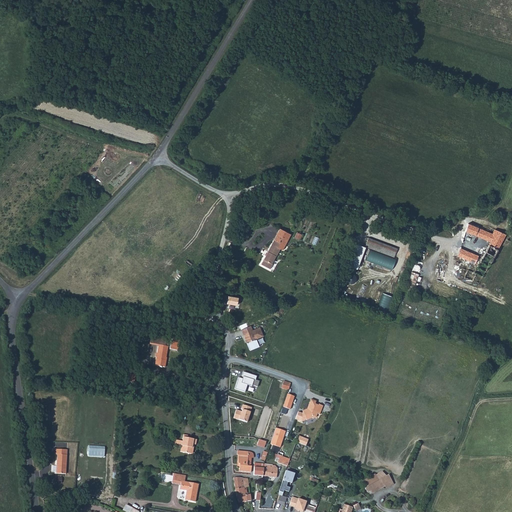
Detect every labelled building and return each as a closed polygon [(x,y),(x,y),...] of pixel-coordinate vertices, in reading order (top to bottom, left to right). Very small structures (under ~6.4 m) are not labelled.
[(467,224),(465,231),(475,236),(477,228),(467,224)] [(477,228),(475,236),(487,242),(489,238),(491,239),(489,242),(498,247),(503,238),(505,235),(493,230),(491,234),(484,231),(477,228)] [(269,248),(261,264),(270,269),(272,264),(271,264),(279,249),(281,245),(284,247),(288,241),(284,239),(277,235),(269,248)] [(366,238),(364,247),(394,256),(396,247),(366,238)] [(489,243),(483,254),(492,259),(498,247),(489,242),(489,243)] [(271,264),(272,264),(280,249),(282,251),(284,247),(281,245),(279,249),(271,264)] [(472,254),(460,248),(457,256),(468,261),(473,263),(474,259),(470,258),(472,254)] [(475,269),(484,273),(487,268),(492,259),(483,254),(477,265),(475,269)] [(412,273),(406,290),(412,293),(419,276),(412,273)] [(250,325),(239,330),(248,350),(257,347),(254,339),(262,336),(259,327),(252,329),(250,325)] [(151,338),(150,344),(158,346),(156,367),(160,367),(160,368),(163,369),(163,368),(165,368),(166,361),(168,347),(170,347),(170,349),(177,350),(179,340),(172,339),(172,341),(151,338)] [(255,375),(242,371),(239,378),(237,377),(234,388),(244,391),(246,384),(256,387),(258,381),(254,379),(255,375)] [(136,377),(127,375),(126,382),(135,384),(136,377)] [(294,397),(287,394),(282,408),(289,410),(294,397)] [(302,412),(305,418),(307,410),(311,400),(306,410),(306,411),(302,412)] [(307,410),(305,418),(306,421),(312,418),(313,419),(314,418),(315,418),(317,414),(319,415),(322,407),(318,405),(318,406),(314,405),(316,402),(311,400),(307,410)] [(250,408),(241,405),(239,411),(234,409),(231,418),(245,422),(250,408)] [(305,418),(302,412),(297,411),(295,420),(301,422),(306,421),(305,418)] [(285,431),(275,428),(273,436),(270,444),(279,448),(285,431)] [(184,441),(183,446),(181,452),(193,454),(194,448),(193,448),(194,445),(197,445),(198,440),(189,438),(189,436),(185,435),(184,441)] [(307,441),(299,437),(297,442),(305,446),(307,441)] [(263,448),(265,441),(257,439),(255,445),(263,448)] [(88,445),(87,455),(103,457),(104,446),(88,445)] [(55,450),(55,456),(57,456),(56,464),(56,474),(66,474),(66,451),(55,450)] [(239,463),(238,471),(244,471),(250,471),(250,472),(250,465),(246,465),(246,458),(247,455),(238,453),(237,453),(237,454),(238,454),(238,455),(237,463),(239,463)] [(279,456),(277,463),(287,466),(290,459),(282,456),(279,456)] [(252,475),(262,476),(263,464),(253,463),(252,475)] [(263,464),(262,476),(275,477),(276,469),(271,469),(271,465),(263,464)] [(292,474),(282,471),(279,480),(281,481),(277,493),(285,496),(292,474)] [(187,476),(175,473),(173,483),(182,484),(182,485),(184,486),(183,490),(188,491),(185,500),(196,502),(199,485),(186,482),(187,476)] [(367,492),(371,490),(368,486),(378,480),(375,474),(361,481),(367,492)] [(368,486),(371,490),(378,486),(380,490),(385,487),(392,483),(390,479),(386,476),(378,480),(368,486)] [(234,477),(235,488),(244,487),(249,486),(247,478),(244,478),(244,477),(240,477),(234,477)] [(236,492),(238,499),(239,502),(251,500),(250,493),(246,494),(245,492),(247,492),(246,490),(245,490),(245,488),(244,487),(235,488),(236,492)] [(277,496),(275,503),(283,505),(285,499),(277,496)] [(295,509),(303,511),(313,511),(315,507),(308,505),(309,502),(300,499),(299,503),(298,502),(295,509)]
